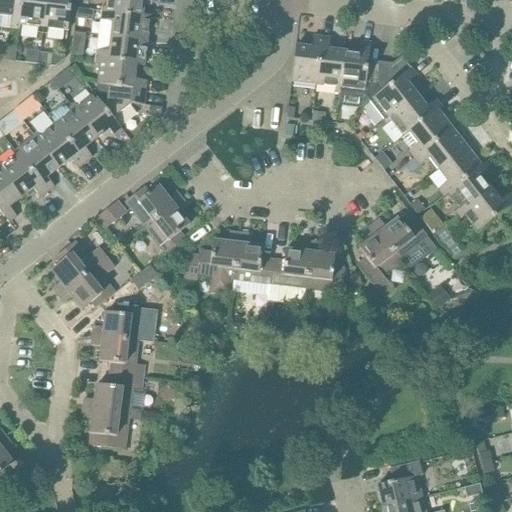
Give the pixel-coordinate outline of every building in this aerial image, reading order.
[(0,0),(0,15),(11,17),(9,29),(18,30),(21,0),(0,0)] [(37,33),(42,33),(46,0),(21,0),(18,30),(19,30),(20,26),(38,28),(37,33)] [(47,29),(68,31),(71,0),(46,0),(42,33),(47,34),(47,29)] [(102,7),(101,12),(149,18),(149,17),(142,16),(144,2),(156,3),(156,0),(107,0),(107,8),(102,7)] [(76,9),(75,19),(91,21),(92,11),(76,9)] [(112,22),(110,37),(146,41),(149,18),(101,12),(100,21),(112,22)] [(312,48),(295,46),(291,82),(316,85),(322,37),(313,36),(312,48)] [(96,59),(143,65),(146,41),(110,37),(108,52),(97,51),(96,59)] [(331,38),(322,37),(316,85),(335,88),(334,92),(339,93),(344,52),(329,50),(331,38)] [(339,93),(338,107),(360,109),(369,101),(369,102),(382,92),(376,85),(379,62),(368,61),(370,43),(361,42),(359,54),(344,52),(339,93)] [(17,47),(5,46),(3,62),(15,63),(17,47)] [(72,48),(71,56),(83,58),(84,50),(72,48)] [(27,51),(25,64),(39,66),(40,53),(40,52),(27,51)] [(40,53),(39,66),(55,68),(64,60),(65,56),(40,53)] [(392,85),(382,92),(369,102),(384,121),(417,96),(407,84),(417,76),(402,57),(392,64),(390,64),(388,80),(392,85)] [(100,65),(97,84),(145,90),(146,81),(134,79),(136,65),(143,66),(143,65),(96,59),(95,64),(100,65)] [(390,64),(379,62),(376,85),(382,92),(392,85),(388,80),(390,64)] [(70,68),(51,82),(58,91),(76,76),(70,68)] [(93,95),(93,96),(112,120),(131,104),(143,106),(145,90),(97,84),(97,85),(93,95)] [(74,104),(71,107),(97,139),(108,130),(116,139),(123,134),(93,96),(77,108),(74,104)] [(391,122),(403,137),(441,107),(435,100),(426,107),(417,96),(384,121),(387,124),(391,122)] [(20,107),(14,112),(23,123),(41,108),(32,97),(20,107)] [(70,113),(55,125),(85,163),(92,158),(85,148),(97,139),(71,107),(67,110),(70,113)] [(403,137),(403,141),(410,150),(408,152),(414,159),(452,129),(438,111),(442,108),(441,107),(403,137)] [(287,113),(287,118),(293,119),(295,109),(288,108),(287,113)] [(312,121),(324,123),(325,115),(313,113),(312,121)] [(5,119),(0,122),(0,133),(4,138),(14,130),(5,119)] [(286,124),(285,133),(295,135),(296,126),(286,124)] [(78,169),(85,163),(55,125),(40,138),(37,134),(33,137),(59,169),(71,159),(78,169)] [(467,148),(452,129),(414,159),(419,166),(429,158),(438,170),(467,148)] [(362,131),(356,136),(359,141),(366,135),(362,131)] [(33,137),(17,149),(20,153),(17,155),(48,193),(54,187),(47,178),(59,169),(33,137)] [(443,196),(485,164),(485,163),(481,166),(467,148),(438,170),(447,182),(438,189),(443,196)] [(374,159),(380,168),(387,163),(380,154),(374,159)] [(0,165),(0,171),(21,198),(33,189),(40,198),(48,193),(17,155),(2,167),(0,165)] [(414,159),(405,167),(410,173),(419,166),(414,159)] [(491,171),(485,164),(443,196),(444,197),(448,194),(459,209),(455,212),(458,215),(491,190),(481,178),(491,171)] [(0,211),(9,223),(17,217),(9,207),(21,198),(0,171),(0,211)] [(149,194),(144,188),(125,203),(145,228),(181,200),(175,192),(167,199),(158,187),(149,194)] [(500,202),(491,190),(458,215),(461,219),(465,216),(477,232),(511,204),(511,197),(509,194),(500,202)] [(166,254),(185,239),(180,233),(189,226),(179,214),(187,207),(181,200),(145,228),(166,254)] [(418,216),(425,211),(417,201),(411,206),(418,216)] [(117,202),(97,219),(106,230),(126,214),(117,202)] [(429,210),(419,217),(433,235),(443,227),(429,210)] [(380,220),(373,226),(401,262),(409,272),(437,250),(414,221),(405,228),(398,219),(386,228),(380,220)] [(401,262),(373,226),(365,232),(371,240),(359,249),(367,258),(357,266),(382,297),(393,289),(383,276),(401,262)] [(453,260),(465,256),(445,226),(433,235),(453,260)] [(197,281),(198,276),(213,277),(211,291),(227,293),(229,279),(234,280),(239,234),(229,233),(228,243),(213,242),(212,253),(200,252),(199,257),(187,255),(184,279),(197,281)] [(239,234),(234,280),(270,284),(273,261),(261,259),(262,247),(247,246),(248,235),(239,234)] [(74,242),(69,246),(55,257),(60,263),(51,271),(60,282),(52,289),(58,296),(107,258),(100,249),(87,259),(74,242)] [(273,261),(270,284),(306,289),(311,243),(302,242),(300,252),(285,250),(284,262),(273,261)] [(311,243),(306,289),(342,293),(345,269),(333,268),(334,256),(319,254),(321,244),(311,243)] [(162,257),(150,266),(157,274),(161,275),(168,269),(169,265),(162,257)] [(96,308),(115,294),(102,277),(114,267),(107,258),(58,296),(64,304),(72,298),(82,309),(91,302),(96,308)] [(150,266),(131,281),(138,291),(157,276),(150,266)] [(446,303),(437,291),(430,296),(432,300),(439,308),(446,303)] [(93,326),(92,336),(138,341),(154,343),(158,311),(118,306),(117,314),(106,313),(104,328),(93,326)] [(241,337),(241,325),(230,325),(229,337),(241,337)] [(92,336),(91,345),(101,347),(99,362),(111,363),(110,375),(133,378),(143,379),(145,366),(135,365),(138,341),(92,336)] [(84,399),(83,408),(129,414),(132,391),(141,392),(143,379),(133,378),(110,375),(108,386),(96,385),(95,400),(84,399)] [(501,407),(491,410),(493,420),(504,418),(501,407)] [(129,414),(83,408),(82,418),(92,419),(89,446),(124,450),(129,414)] [(11,445),(5,437),(0,441),(0,488),(11,480),(3,471),(12,463),(3,451),(11,445)] [(481,464),(491,462),(489,452),(479,454),(481,464)] [(494,472),(491,462),(481,464),(483,474),(494,472)] [(419,463),(389,470),(392,482),(377,486),(382,508),(421,498),(416,477),(422,476),(419,463)] [(480,484),(464,488),(466,498),(482,494),(480,484)] [(491,506),(501,503),(499,493),(489,496),(491,506)] [(424,511),(421,498),(382,508),(382,511),(424,511)] [(503,511),(501,503),(491,506),(492,511),(503,511)]
